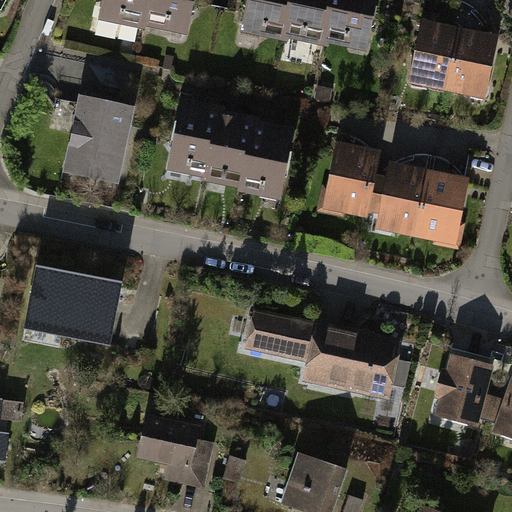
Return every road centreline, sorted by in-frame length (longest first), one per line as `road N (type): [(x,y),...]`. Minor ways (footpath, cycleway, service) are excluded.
road 1 (residential): [(475,315),(0,209)]
road 2 (residential): [(511,155),(475,315)]
road 3 (residential): [(0,112),(44,0)]
